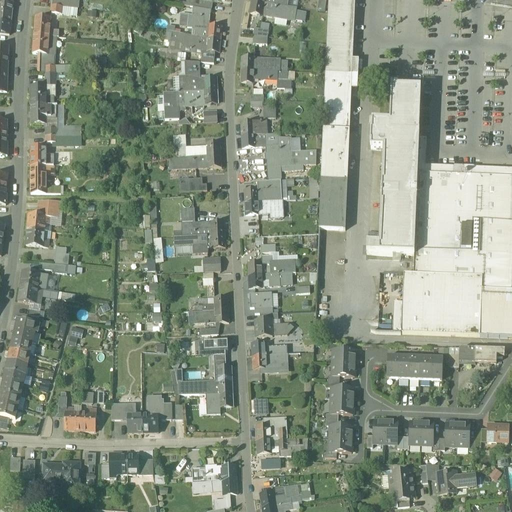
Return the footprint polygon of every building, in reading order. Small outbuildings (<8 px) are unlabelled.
[(52,0),(51,6),(63,8),(73,9),(74,1),(67,0),(52,0)] [(183,0),(183,7),(193,8),(192,17),(210,19),(211,12),(212,12),(213,4),(188,0),(183,0)] [(265,0),(265,5),(287,8),(288,7),(285,7),(286,0),(265,0)] [(318,0),(318,9),(325,10),(326,0),(318,0)] [(328,0),(323,132),(350,133),(355,0),(328,0)] [(249,15),(262,17),(265,5),(251,2),(249,15)] [(0,5),(0,22),(11,24),(13,7),(0,5)] [(287,8),(265,5),(262,17),(288,22),(288,19),(290,9),(287,8)] [(49,16),(49,13),(47,13),(47,6),(34,6),(34,16),(49,16)] [(63,8),(51,6),(50,14),(62,15),(63,8)] [(78,9),(73,9),(63,8),(62,15),(77,16),(78,9)] [(303,13),(296,13),(297,10),(290,9),(288,19),(295,20),(295,22),(302,23),(303,13)] [(195,37),(207,40),(221,41),(222,29),(209,27),(210,19),(192,17),(189,16),(187,29),(192,30),(191,37),(195,37)] [(35,19),(34,37),(49,38),(49,31),(50,20),(35,19)] [(0,34),(9,36),(11,24),(0,22),(0,34)] [(254,29),(254,37),(267,39),(268,32),(254,29)] [(172,33),(170,42),(183,45),(185,35),(172,33)] [(195,37),(191,37),(185,35),(183,45),(183,49),(198,51),(204,52),(206,52),(207,40),(195,37)] [(47,56),(49,38),(34,37),(32,55),(39,55),(41,55),(47,56)] [(267,46),(267,39),(254,37),(253,46),(267,46)] [(56,38),(49,38),(47,56),(47,61),(52,62),(52,56),(54,56),(56,38)] [(221,41),(207,40),(206,52),(215,53),(219,54),(221,41)] [(183,45),(170,42),(169,51),(160,50),(160,55),(179,57),(179,53),(182,53),(183,49),(183,45)] [(0,56),(8,57),(8,48),(0,47),(0,56)] [(47,56),(41,55),(41,61),(39,61),(38,74),(45,74),(55,74),(55,67),(54,67),(54,62),(52,62),(47,61),(47,56)] [(202,56),(201,64),(214,65),(215,57),(203,56),(202,55),(202,56)] [(241,71),(254,72),(254,59),(241,59),(241,71)] [(281,61),(254,59),(254,72),(280,73),(281,63),(281,61)] [(182,94),(204,92),(203,80),(200,80),(200,69),(185,70),(185,78),(182,78),(182,94)] [(254,84),(254,81),(254,72),(241,71),(240,84),(254,84)] [(280,73),(254,72),(254,81),(270,82),(270,80),(277,80),(287,81),(287,73),(280,73)] [(55,75),(55,74),(45,74),(45,87),(55,87),(55,81),(61,81),(62,81),(68,81),(78,81),(77,74),(67,74),(67,75),(55,75)] [(174,94),(182,94),(182,78),(179,78),(173,79),(174,94)] [(217,79),(203,80),(204,92),(217,92),(217,79)] [(45,87),(45,88),(46,88),(46,107),(54,107),(54,98),(56,98),(55,87),(45,87)] [(31,107),(46,107),(46,88),(45,88),(30,88),(30,107),(31,107)] [(366,255),(414,257),(418,175),(418,167),(421,91),(391,90),(390,124),(372,123),(372,133),(371,133),(370,146),(371,146),(371,151),(383,151),(382,190),(381,190),(381,199),(379,246),(367,245),(366,255)] [(218,104),(217,92),(204,92),(182,94),(174,94),(163,95),(163,98),(158,98),(158,107),(159,122),(164,121),(164,122),(179,121),(179,114),(184,109),(184,108),(205,107),(205,105),(218,104)] [(31,125),(45,125),(46,125),(46,107),(31,107),(31,125)] [(54,107),(46,107),(46,125),(45,125),(45,128),(57,128),(57,107),(54,107)] [(57,132),(81,131),(81,128),(63,128),(63,107),(57,107),(57,128),(57,132)] [(263,109),(264,121),(276,120),(275,108),(263,109)] [(204,113),(205,125),(206,125),(217,125),(216,113),(204,113)] [(241,124),(241,137),(267,136),(266,123),(241,124)] [(45,128),(45,137),(56,137),(56,139),(81,138),(81,131),(57,132),(57,128),(45,128)] [(345,231),(350,133),(323,132),(319,230),(345,231)] [(267,136),(241,137),(242,150),(267,148),(267,155),(280,155),(280,141),(279,136),(267,136)] [(81,146),(81,138),(56,139),(56,137),(45,137),(45,144),(54,144),(54,146),(81,146)] [(173,138),(174,147),(178,147),(186,147),(185,137),(173,138)] [(268,169),(268,181),(281,181),(281,173),(303,172),(303,167),(316,166),(316,152),(292,153),(291,141),(280,141),(280,155),(267,155),(268,169)] [(206,145),(206,149),(207,157),(221,157),(220,144),(206,145)] [(178,147),(179,160),(186,159),(185,149),(186,149),(186,147),(178,147)] [(31,167),(46,167),(46,156),(46,149),(31,149),(31,167)] [(186,159),(207,157),(206,149),(186,149),(185,149),(186,159)] [(173,172),(207,170),(207,157),(186,159),(179,160),(169,161),(169,170),(173,170),(173,172)] [(221,157),(207,157),(207,170),(221,169),(221,157)] [(46,185),(46,176),(46,168),(46,167),(31,167),(31,185),(46,185)] [(454,169),(418,167),(418,175),(453,177),(454,169)] [(482,291),(511,292),(511,179),(474,178),(474,169),(454,168),(454,169),(453,177),(418,175),(414,257),(413,276),(404,276),(402,305),(402,306),(400,307),(400,311),(402,313),(401,335),(480,338),(482,291)] [(511,170),(474,169),(474,178),(511,179),(511,170)] [(189,181),(189,194),(207,193),(206,186),(202,186),(202,180),(189,181)] [(189,194),(189,181),(179,181),(180,194),(189,194)] [(269,191),(257,191),(258,204),(276,203),(275,191),(281,191),(281,182),(269,183),(269,191)] [(257,183),(257,191),(269,191),(269,183),(257,183)] [(46,188),(46,185),(31,185),(31,195),(46,196),(46,188)] [(245,204),(258,204),(257,191),(244,192),(245,204)] [(276,203),(258,204),(259,216),(271,215),(271,219),(283,219),(282,202),(276,203)] [(51,219),(58,220),(58,212),(59,210),(57,210),(57,204),(39,203),(38,212),(40,214),(40,217),(51,219)] [(245,217),(259,216),(258,204),(245,204),(245,217)] [(181,210),(182,223),(195,223),(195,210),(181,210)] [(62,212),(58,212),(58,220),(51,219),(51,227),(61,228),(62,212)] [(29,216),(27,231),(26,246),(48,249),(50,234),(50,233),(51,227),(51,219),(40,217),(38,217),(29,216)] [(174,239),(211,237),(210,224),(195,225),(181,226),(182,233),(174,233),(174,239)] [(224,224),(210,224),(211,237),(225,236),(224,224)] [(262,226),(253,227),(254,233),(252,233),(252,240),(262,239),(262,226)] [(225,249),(225,236),(211,237),(174,239),(174,248),(193,247),(194,256),(208,255),(208,253),(208,252),(207,250),(225,249)] [(276,246),(263,247),(261,247),(261,255),(269,254),(276,254),(276,246)] [(56,249),(54,266),(68,267),(69,256),(66,256),(66,250),(56,249)] [(279,254),(276,254),(269,254),(269,257),(273,257),(273,263),(295,262),(297,262),(297,257),(279,258),(279,254)] [(213,274),(220,274),(220,261),(204,261),(204,274),(213,274)] [(270,263),(270,276),(279,275),(285,275),(292,274),(295,274),(295,270),(295,262),(273,263),(270,263)] [(261,276),(270,276),(270,263),(261,264),(261,276)] [(67,276),(68,267),(54,266),(40,264),(39,271),(52,272),(52,274),(67,276)] [(248,277),(261,276),(261,264),(248,264),(248,277)] [(68,267),(67,276),(75,277),(76,268),(68,267)] [(20,288),(38,291),(40,276),(22,273),(20,288)] [(270,276),(261,276),(262,282),(269,282),(269,288),(280,287),(279,275),(270,276)] [(48,277),(40,276),(38,291),(43,292),(45,292),(48,277)] [(249,289),(262,288),(262,284),(262,282),(261,276),(248,277),(249,289)] [(18,303),(36,306),(37,297),(38,291),(20,288),(18,303)] [(511,339),(511,292),(482,291),(480,338),(511,339)] [(50,300),(57,301),(58,294),(51,293),(50,300)] [(75,296),(58,294),(57,301),(74,303),(75,296)] [(250,310),(254,310),(272,309),(271,294),(249,296),(250,310)] [(214,306),(215,313),(228,312),(228,299),(214,300),(214,306)] [(392,334),(401,335),(402,313),(400,311),(400,307),(402,306),(402,305),(393,305),(392,334)] [(229,324),(228,312),(215,313),(216,325),(229,324)] [(195,326),(216,325),(215,313),(203,313),(194,314),(194,318),(195,326)] [(151,322),(160,322),(160,314),(151,314),(151,322)] [(37,327),(42,328),(43,322),(26,319),(25,323),(37,326),(37,327)] [(255,322),(256,339),(272,338),(272,337),(287,337),(293,330),(289,326),(272,327),(272,322),(272,321),(260,322),(255,322)] [(15,330),(13,341),(30,345),(33,334),(35,335),(37,327),(37,326),(25,323),(18,322),(16,330),(15,330)] [(67,346),(74,347),(75,340),(80,341),(82,330),(70,328),(67,346)] [(13,341),(10,352),(28,356),(30,347),(30,345),(13,341)] [(203,343),(203,353),(225,352),(228,352),(228,342),(203,343)] [(199,343),(200,357),(213,357),(225,357),(225,352),(203,353),(203,343),(199,343)] [(252,358),(265,357),(265,349),(265,344),(251,345),(252,358)] [(287,348),(265,349),(265,357),(266,357),(285,356),(287,356),(287,348)] [(449,369),(459,370),(459,364),(459,351),(449,351),(449,369)] [(475,365),(496,366),(497,358),(504,358),(505,353),(459,351),(459,364),(475,365)] [(10,352),(8,362),(25,366),(28,356),(10,352)] [(333,352),(332,365),(355,366),(355,353),(341,353),(333,352)] [(285,356),(266,357),(266,370),(267,374),(278,373),(278,371),(286,371),(285,356)] [(213,357),(214,369),(226,368),(225,357),(213,357)] [(261,370),(266,370),(266,357),(265,357),(252,358),(253,371),(261,370)] [(386,381),(398,381),(399,359),(387,358),(387,379),(386,379),(386,381)] [(180,359),(171,359),(171,369),(180,369),(180,359)] [(398,381),(409,382),(410,359),(399,359),(398,381)] [(409,382),(420,382),(421,360),(410,359),(409,382)] [(420,382),(431,383),(432,360),(421,360),(420,382)] [(443,361),(432,360),(431,383),(442,383),(443,361)] [(8,362),(5,373),(23,377),(25,366),(8,362)] [(354,379),(355,366),(332,365),(332,378),(340,379),(354,379)] [(214,369),(215,384),(218,384),(219,396),(232,396),(232,383),(230,383),(230,380),(232,379),(231,368),(226,368),(214,369)] [(178,386),(180,386),(183,386),(181,372),(175,373),(178,386)] [(5,373),(3,384),(20,388),(23,377),(5,373)] [(3,384),(0,395),(18,399),(20,388),(3,384)] [(162,392),(171,392),(171,384),(162,384),(162,392)] [(215,384),(183,386),(180,386),(180,397),(206,397),(219,396),(218,384),(215,384)] [(331,390),(331,403),(353,404),(354,391),(339,390),(331,390)] [(96,406),(104,407),(104,391),(97,391),(96,406)] [(80,393),(80,403),(91,403),(91,393),(80,393)] [(0,395),(0,396),(0,405),(15,409),(18,399),(0,395)] [(220,416),(220,409),(219,409),(219,396),(206,397),(207,417),(220,416)] [(232,396),(219,396),(219,409),(220,409),(233,408),(232,396)] [(57,416),(66,416),(66,414),(66,409),(64,409),(65,399),(58,399),(57,416)] [(254,402),(255,416),(267,415),(266,401),(254,402)] [(149,412),(149,416),(158,416),(158,423),(164,423),(164,406),(163,402),(148,402),(148,412),(149,412)] [(353,417),(353,404),(331,403),(330,416),(338,417),(353,417)] [(13,420),(15,409),(0,405),(0,417),(10,420),(13,420)] [(112,406),(111,422),(121,422),(121,406),(112,406)] [(121,422),(127,422),(127,417),(136,417),(135,406),(121,406),(121,422)] [(81,415),(74,415),(66,414),(66,416),(66,420),(65,432),(80,433),(81,415)] [(95,433),(96,416),(88,415),(81,415),(80,433),(95,433)] [(142,416),(142,417),(143,434),(158,434),(158,423),(158,416),(149,416),(142,416)] [(0,423),(8,426),(10,420),(0,417),(0,423)] [(128,435),(143,434),(142,417),(136,417),(127,417),(127,422),(128,435)] [(264,422),(264,428),(270,428),(270,441),(278,441),(286,441),(287,441),(286,421),(264,422)] [(373,446),(385,446),(386,423),(374,423),(373,438),(373,446)] [(398,424),(386,423),(385,446),(397,447),(397,439),(398,424)] [(409,447),(421,447),(422,425),(410,424),(409,439),(409,447)] [(434,425),(422,425),(421,447),(433,448),(433,440),(434,425)] [(445,448),(457,449),(458,426),(446,426),(445,440),(445,448)] [(470,426),(458,426),(457,449),(469,449),(469,441),(470,426)] [(487,444),(508,445),(508,428),(488,427),(488,431),(487,444)] [(256,442),(270,441),(270,428),(264,428),(263,428),(255,428),(256,442)] [(330,428),(329,441),(352,442),(352,429),(338,428),(330,428)] [(271,455),(271,448),(270,441),(256,442),(257,456),(271,455)] [(286,441),(278,441),(279,448),(279,452),(287,452),(286,441)] [(351,455),(352,442),(329,441),(329,454),(337,454),(351,455)] [(279,452),(279,460),(291,459),(291,451),(287,452),(279,452)] [(84,466),(95,467),(96,455),(85,454),(84,466)] [(138,457),(127,458),(127,476),(138,476),(139,476),(138,463),(138,457)] [(116,458),(116,467),(116,477),(127,476),(127,458),(116,458)] [(10,472),(20,473),(21,460),(11,459),(10,472)] [(262,462),(262,471),(280,470),(279,461),(262,462)] [(35,463),(23,462),(22,480),(34,481),(35,463)] [(138,476),(138,477),(153,477),(153,463),(138,463),(139,476),(138,476)] [(68,491),(79,491),(80,465),(63,464),(63,467),(43,466),(42,483),(52,484),(52,483),(62,483),(63,483),(63,482),(68,483),(68,491)] [(116,480),(116,477),(116,467),(101,467),(102,480),(116,480)] [(426,468),(427,480),(435,480),(434,473),(433,468),(426,468)] [(206,484),(222,483),(221,469),(205,470),(206,484)] [(236,469),(221,469),(222,483),(236,482),(236,469)] [(192,471),(193,484),(194,484),(206,484),(205,470),(192,471)] [(394,475),(394,474),(394,470),(384,471),(385,478),(389,478),(394,477),(394,475)] [(389,478),(390,491),(413,489),(412,473),(394,474),(394,475),(394,477),(389,478)] [(437,476),(439,497),(448,496),(448,490),(475,488),(474,477),(456,479),(456,475),(453,475),(453,474),(437,476)] [(223,492),(223,497),(229,496),(237,496),(236,482),(222,483),(223,492)] [(194,495),(223,492),(222,483),(206,484),(194,484),(194,495)] [(309,485),(299,487),(301,497),(301,503),(312,502),(309,485)] [(299,487),(283,489),(285,497),(285,500),(291,499),(301,497),(299,487)] [(273,491),(273,494),(274,499),(285,497),(283,489),(273,491)] [(414,500),(413,489),(390,491),(391,502),(396,502),(397,504),(409,503),(410,503),(409,501),(414,500)] [(259,496),(262,510),(276,507),(274,499),(273,494),(259,496)] [(274,499),(276,507),(284,506),(283,500),(285,500),(285,497),(274,499)] [(301,497),(291,499),(292,505),(299,504),(301,503),(301,497)] [(213,502),(213,511),(217,511),(223,511),(229,510),(229,501),(223,501),(213,502)]
